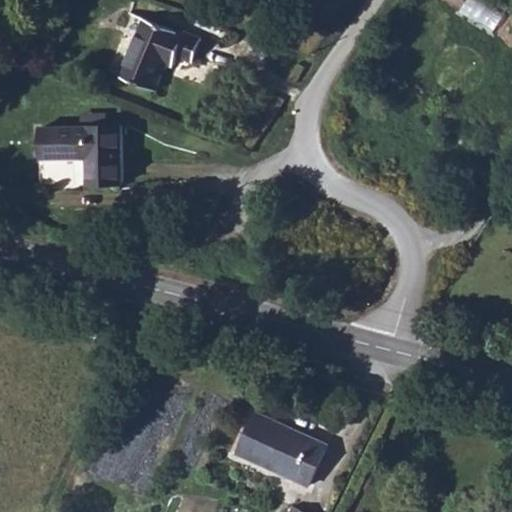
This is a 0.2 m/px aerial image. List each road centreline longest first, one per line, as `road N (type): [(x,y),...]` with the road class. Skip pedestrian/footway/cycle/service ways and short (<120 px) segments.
road 1 (unclassified): [(388,349),(412,252),(408,231),(392,213),(330,187),(308,154),(306,105),(375,0)]
road 2 (secondary): [(0,251),(388,349)]
road 3 (track): [(52,511),(156,290)]
road 4 (track): [(412,252),(464,232),(511,164)]
road 5 (secondary): [(388,349),(511,380)]
